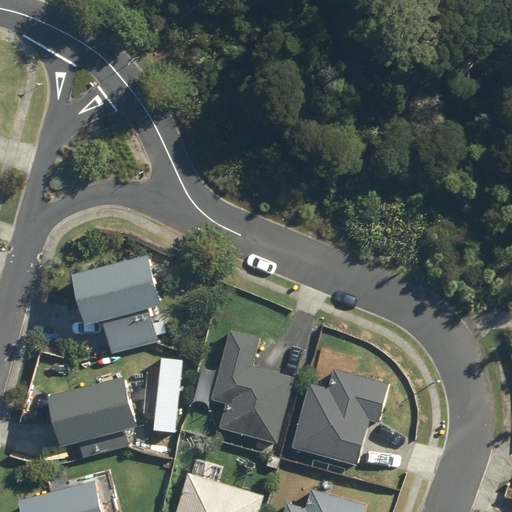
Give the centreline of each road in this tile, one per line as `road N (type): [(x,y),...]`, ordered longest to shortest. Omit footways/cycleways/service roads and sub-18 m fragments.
road 1 (residential): [(204,213),(444,327),(458,353),(468,426),(445,511)]
road 2 (residential): [(204,213),(97,193),(52,210),(28,236)]
road 3 (residential): [(129,84),(204,213)]
